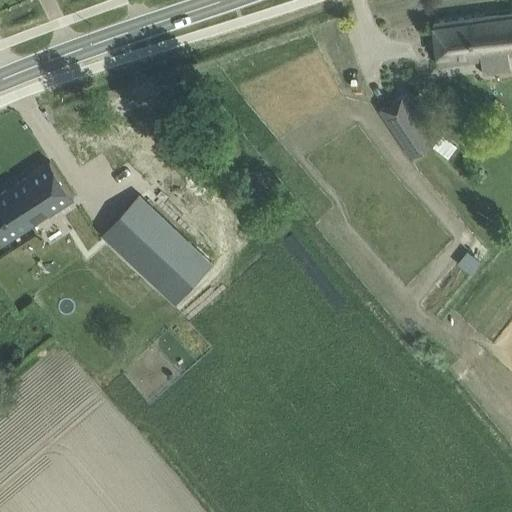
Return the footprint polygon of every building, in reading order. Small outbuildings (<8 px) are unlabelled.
[(483,73),(511,69),(509,54),(511,53),(511,10),(434,21),(439,64),(482,59),(483,73)] [(380,109),(382,113),(411,156),(437,138),(406,91),(380,109)] [(0,172),(24,158),(6,128),(0,131),(0,172)] [(50,160),(0,192),(0,237),(3,243),(74,198),(50,160)] [(141,194),(103,234),(157,284),(194,245),(141,194)] [(92,364),(115,348),(101,328),(78,343),(92,364)]
